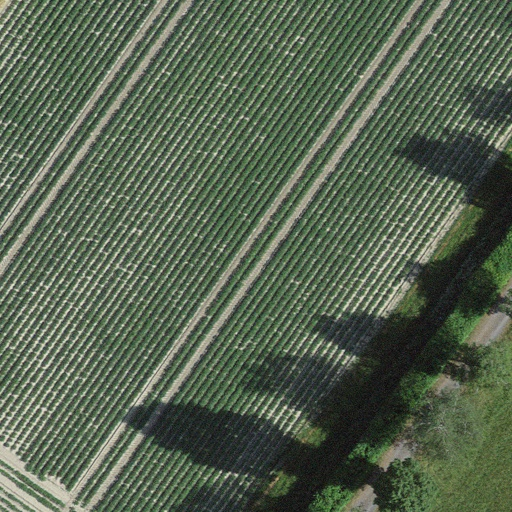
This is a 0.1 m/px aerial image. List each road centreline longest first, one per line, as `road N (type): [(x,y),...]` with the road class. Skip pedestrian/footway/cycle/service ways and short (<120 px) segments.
road 1 (track): [(294,511),(511,202)]
road 2 (track): [(420,511),(511,379)]
